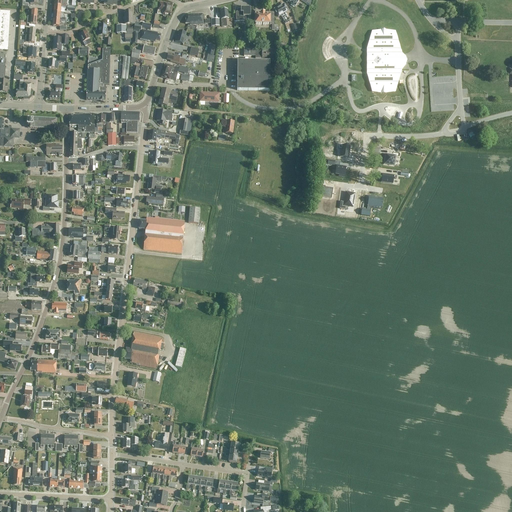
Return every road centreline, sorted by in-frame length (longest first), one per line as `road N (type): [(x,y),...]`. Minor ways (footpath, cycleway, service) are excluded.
road 1 (residential): [(112,436),(141,148)]
road 2 (residential): [(20,373),(60,262),(66,164)]
road 3 (residential): [(444,132),(369,135),(360,187)]
